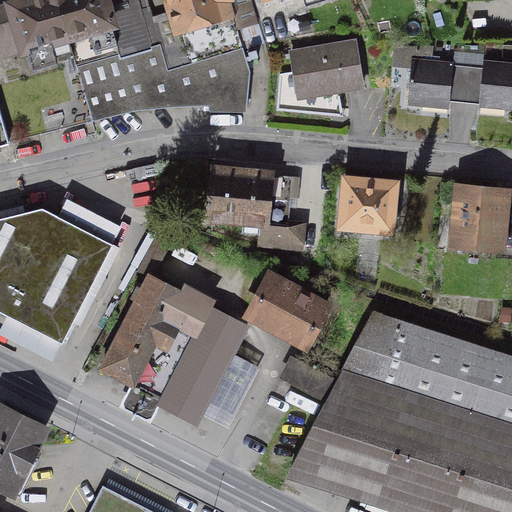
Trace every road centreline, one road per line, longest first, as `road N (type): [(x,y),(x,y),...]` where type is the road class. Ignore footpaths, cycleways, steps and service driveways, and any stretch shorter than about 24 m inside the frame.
road 1 (residential): [(511,169),(213,145),(163,148),(0,184)]
road 2 (primary): [(0,366),(280,511)]
